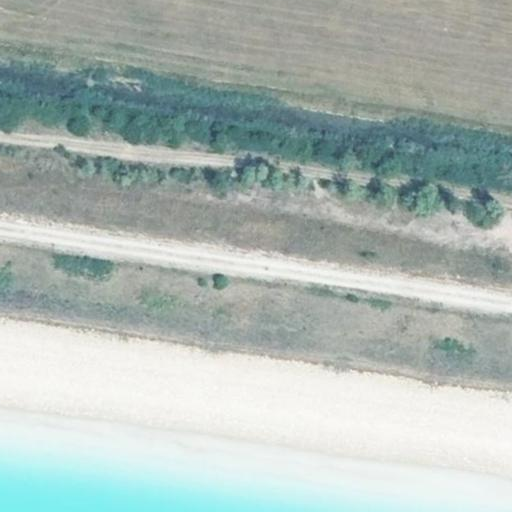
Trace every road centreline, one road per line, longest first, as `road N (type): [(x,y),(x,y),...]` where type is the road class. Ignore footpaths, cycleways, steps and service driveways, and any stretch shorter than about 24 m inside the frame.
road 1 (track): [(511,304),(0,226)]
road 2 (track): [(0,128),(511,200)]
